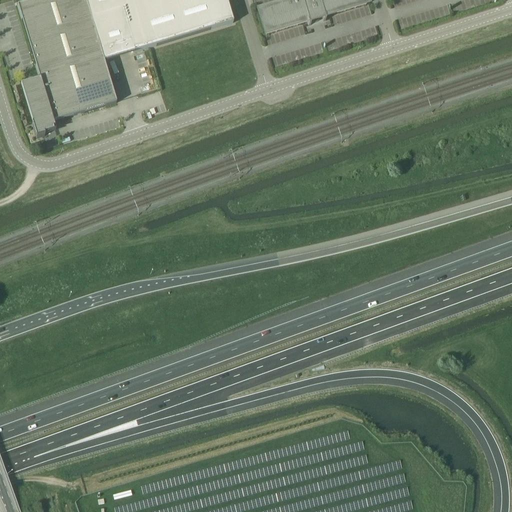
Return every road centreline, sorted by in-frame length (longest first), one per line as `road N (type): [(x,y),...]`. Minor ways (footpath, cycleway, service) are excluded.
road 1 (motorway): [(29,451),(329,378),(382,373),(423,380),(480,423),(500,457),(505,511)]
road 2 (motorway): [(511,247),(0,427)]
road 3 (motorway): [(511,200),(325,252),(109,296),(0,334)]
road 4 (motorway): [(29,451),(511,275)]
road 5 (unclassified): [(268,89),(51,165),(20,151),(0,100)]
road 6 (unclassified): [(393,47),(268,89)]
road 7 (unclassified): [(511,11),(393,47)]
